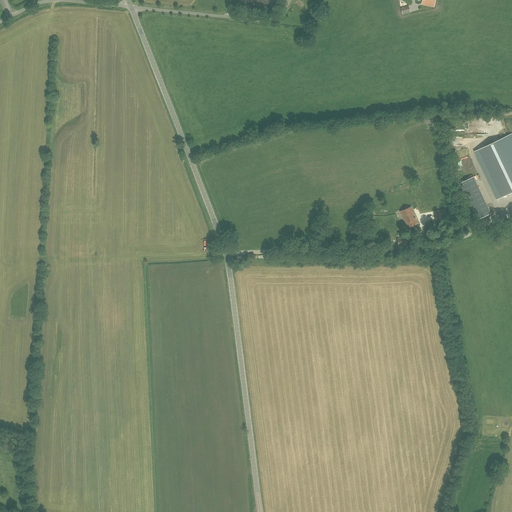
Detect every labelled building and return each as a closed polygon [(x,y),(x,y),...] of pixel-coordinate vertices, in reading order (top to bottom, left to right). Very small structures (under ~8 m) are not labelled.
[(408,6),(401,8),(402,14),(410,12),(408,6)] [(511,191),(511,135),(511,133),(475,150),(498,198),(511,191)] [(491,214),(476,176),(461,182),(475,217),(475,216),(477,220),(491,214)] [(418,223),(411,207),(400,211),(407,228),(418,223)] [(435,211),(437,219),(447,217),(445,209),(435,211)] [(380,224),(389,224),(389,216),(380,216),(380,224)] [(367,243),(366,235),(359,237),(360,245),(367,243)] [(406,236),(397,238),(398,247),(407,246),(406,236)]
